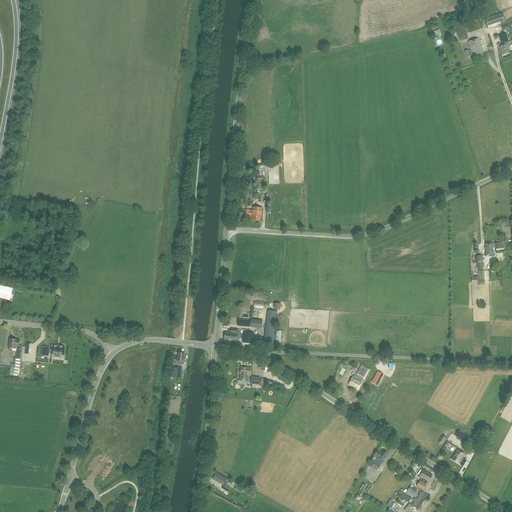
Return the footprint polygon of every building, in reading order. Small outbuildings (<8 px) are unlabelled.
[(485,18),(488,26),(504,21),(501,13),(485,18)] [(453,22),(459,41),(468,38),(462,19),(453,22)] [(468,24),(471,32),(482,29),(479,21),(468,24)] [(498,36),(501,44),(509,42),(506,33),(498,36)] [(464,52),(466,58),(469,57),(469,56),(472,55),(473,58),(483,55),(478,39),(468,42),(471,50),(464,52)] [(509,53),(507,45),(500,47),(502,55),(509,53)] [(264,171),(264,168),(263,168),(263,164),(258,165),(259,168),(256,168),(256,172),(256,176),(257,182),(263,181),(265,181),(264,175),(265,175),(264,171)] [(244,198),(255,196),(254,189),(243,191),(244,198)] [(249,210),(245,209),(244,216),(249,216),(249,215),(252,215),(251,220),(260,221),(260,214),(261,214),(261,208),(252,208),(252,213),(249,212),(249,210)] [(504,250),(503,244),(501,245),(501,242),(484,244),(486,255),(493,254),(493,248),(494,248),(495,249),(501,248),(501,250),(504,250)] [(500,265),(508,264),(507,258),(503,259),(503,255),(499,255),(500,265)] [(10,300),(12,288),(0,285),(0,297),(6,299),(6,300),(10,300)] [(238,319),(238,326),(249,327),(249,326),(250,326),(250,327),(261,328),(262,321),(251,320),(251,321),(250,321),(250,320),(238,319)] [(239,333),(237,333),(237,330),(231,329),(231,330),(228,330),(228,332),(225,332),(224,341),(229,341),(228,342),(232,343),(232,341),(236,342),(238,342),(239,333)] [(266,330),(264,343),(273,344),(274,331),(266,330)] [(253,344),(254,333),(244,332),(243,342),(253,344)] [(15,349),(16,349),(15,358),(21,359),(21,353),(22,349),(21,349),(22,345),(19,345),(19,341),(16,341),(17,340),(9,339),(8,348),(15,349)] [(51,353),(51,354),(52,354),(55,354),(54,357),(60,358),(60,355),(63,355),(64,355),(64,354),(64,347),(65,347),(64,347),(60,346),(57,346),(53,346),(52,346),(52,350),(49,350),(48,353),(51,353)] [(180,365),(181,361),(183,361),(184,354),(178,353),(177,360),(174,359),(173,364),(180,365)] [(20,364),(21,359),(15,358),(14,358),(14,364),(11,364),(11,367),(10,375),(19,376),(20,368),(14,368),(15,363),(20,364)] [(26,367),(37,366),(36,360),(29,361),(29,358),(26,358),(26,367)] [(366,378),(370,366),(364,363),(359,376),(366,378)] [(239,380),(247,381),(248,376),(250,376),(251,368),(241,367),(239,380)] [(181,378),(181,369),(172,368),(171,377),(181,378)] [(377,371),(371,382),(378,385),(383,375),(377,371)] [(352,377),(348,384),(358,389),(362,382),(352,377)] [(468,436),(464,434),(459,430),(455,436),(465,442),(468,436)] [(458,463),(460,464),(460,465),(462,466),(466,461),(464,459),(462,458),(464,454),(457,449),(451,459),(458,464),(458,463)] [(377,457),(383,461),(388,454),(382,450),(377,457)] [(380,466),(374,462),(371,466),(377,470),(380,466)] [(432,475),(423,469),(418,476),(421,478),(416,486),(422,490),(425,485),(427,482),(432,475)] [(216,473),(213,478),(216,479),(215,481),(223,485),(226,479),(216,473)] [(235,486),(234,488),(241,492),(243,487),(236,483),(235,486)] [(370,484),(364,492),(367,494),(372,485),(370,484)] [(412,497),(413,494),(413,495),(416,490),(412,487),(413,486),(411,484),(407,490),(405,493),(412,497)] [(399,491),(396,495),(400,498),(400,497),(408,502),(411,499),(403,493),(399,491)] [(425,500),(424,500),(428,495),(422,491),(412,504),(416,507),(415,508),(418,510),(425,500)]
